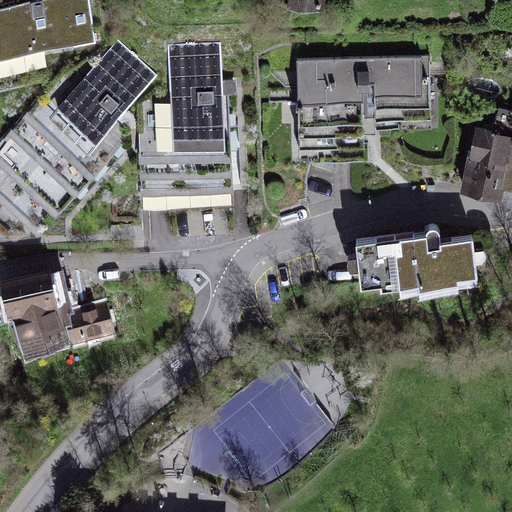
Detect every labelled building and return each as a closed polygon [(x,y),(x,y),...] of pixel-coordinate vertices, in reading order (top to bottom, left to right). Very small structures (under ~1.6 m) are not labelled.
[(100,0),(0,0),(0,89),(49,83),(45,55),(107,46),(100,0)] [(290,0),(289,4),(323,10),(324,0),(290,0)] [(226,47),(169,47),(170,121),(143,121),(144,207),(245,205),(244,102),(226,102),(226,47)] [(91,83),(74,68),(0,149),(0,202),(43,241),(141,134),(121,116),(155,78),(123,48),(91,83)] [(428,54),(297,59),(301,163),(365,160),(362,82),(373,82),(375,130),(431,128),(428,54)] [(511,184),(511,130),(479,120),(460,176),(510,192),(511,184)] [(442,235),(354,242),(358,290),(481,280),(478,242),(443,244),(442,235)] [(66,274),(2,285),(14,355),(121,337),(115,301),(72,309),(66,274)]
